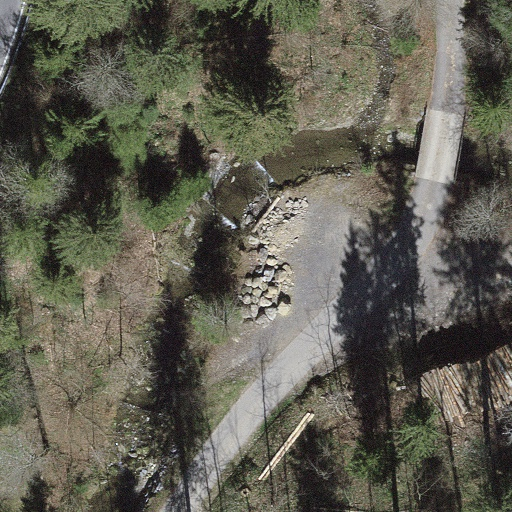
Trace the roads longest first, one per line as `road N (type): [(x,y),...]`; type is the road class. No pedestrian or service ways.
road 1 (track): [(171,511),(266,376),(358,313),(511,272)]
road 2 (track): [(444,0),(475,278)]
